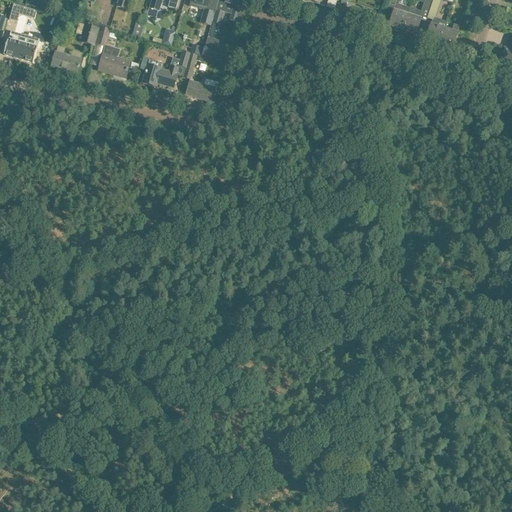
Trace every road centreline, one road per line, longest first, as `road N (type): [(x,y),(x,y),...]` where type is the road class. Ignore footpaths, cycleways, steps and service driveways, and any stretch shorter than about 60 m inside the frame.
road 1 (unclassified): [(204,511),(0,217)]
road 2 (residential): [(0,83),(216,124),(229,111),(259,10)]
road 3 (residential): [(468,79),(259,10)]
